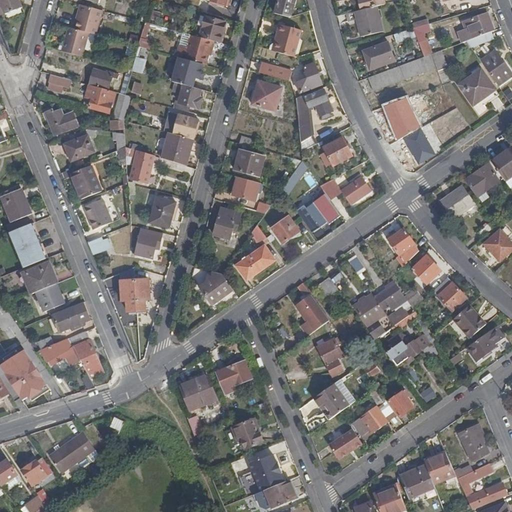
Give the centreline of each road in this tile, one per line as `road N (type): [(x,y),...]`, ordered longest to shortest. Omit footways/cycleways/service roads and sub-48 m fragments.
road 1 (unclassified): [(153,372),(251,0)]
road 2 (unclassified): [(15,105),(132,386)]
road 3 (residential): [(316,0),(356,114),(403,194)]
road 4 (residential): [(324,499),(244,308)]
road 5 (unclassified): [(486,382),(324,499)]
road 6 (unclassified): [(244,308),(403,194)]
road 7 (residential): [(403,194),(462,265),(511,309)]
road 8 (unclassified): [(0,431),(132,386)]
road 9 (unclassified): [(403,194),(511,119)]
